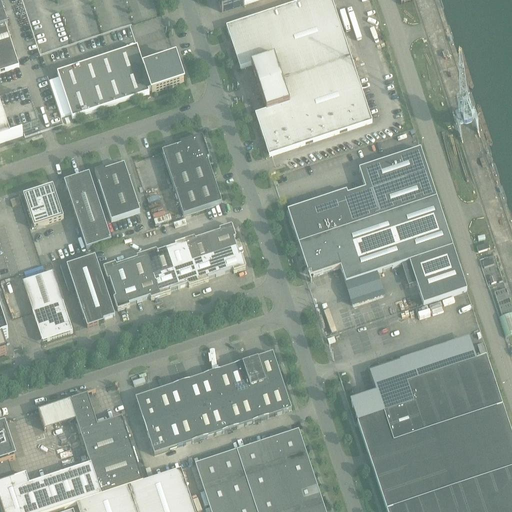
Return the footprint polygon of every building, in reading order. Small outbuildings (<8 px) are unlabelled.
[(217,0),(222,13),(244,6),(262,0),(217,0)] [(255,116),(269,158),(372,124),(331,0),(311,0),(226,28),(240,70),(252,67),(267,112),(255,116)] [(0,74),(19,68),(6,27),(8,26),(0,2),(0,74)] [(176,59),(144,69),(137,48),(62,73),(57,75),(72,120),(184,84),(176,59)] [(0,144),(23,137),(23,135),(32,132),(39,130),(28,97),(21,99),(0,106),(0,144)] [(162,153),(183,218),(222,205),(207,160),(209,160),(202,138),(180,145),(181,147),(162,153)] [(300,252),(305,267),(309,279),(341,269),(346,285),(409,264),(453,250),(420,151),(359,171),(365,191),(348,196),(347,193),(287,213),(300,252)] [(95,174),(111,223),(140,214),(124,166),(105,172),(105,170),(95,174)] [(67,190),(87,251),(111,243),(89,176),(65,184),(66,189),(67,190)] [(23,197),(34,230),(64,220),(55,193),(54,193),(52,188),(38,193),(38,192),(23,197)] [(10,202),(12,208),(21,205),(19,199),(10,202)] [(204,239),(211,260),(237,251),(234,240),(236,240),(232,228),(219,232),(220,233),(204,239)] [(185,243),(192,266),(211,260),(204,239),(195,242),(195,240),(185,243)] [(192,266),(185,243),(175,246),(176,248),(166,251),(173,273),(192,266)] [(467,293),(453,250),(409,264),(423,307),(467,293)] [(147,256),(154,279),(173,273),(166,251),(157,254),(157,252),(147,256)] [(211,260),(217,277),(233,272),(233,274),(246,270),(242,258),(240,259),(237,251),(211,260)] [(128,264),(135,285),(154,279),(147,256),(137,259),(137,261),(128,264)] [(87,328),(87,329),(99,325),(104,323),(104,322),(115,318),(95,258),(67,267),(87,328)] [(211,260),(192,266),(199,285),(209,282),(208,280),(217,277),(211,260)] [(110,281),(113,292),(135,285),(128,264),(116,268),(116,266),(104,270),(108,282),(110,281)] [(173,273),(179,290),(188,287),(189,289),(199,285),(192,266),(173,273)] [(173,273),(154,279),(161,298),(171,295),(170,293),(179,290),(173,273)] [(23,284),(43,344),(73,334),(53,274),(23,284)] [(135,285),(141,302),(150,299),(151,301),(161,298),(154,279),(135,285)] [(135,285),(113,292),(116,299),(114,300),(118,312),(130,308),(129,306),(141,302),(135,285)] [(0,358),(6,356),(2,343),(9,340),(0,314),(0,358)] [(511,314),(500,319),(506,338),(511,336),(511,314)] [(257,360),(267,388),(282,383),(273,355),(257,360)] [(357,424),(386,511),(511,511),(511,437),(486,359),(407,385),(400,365),(370,375),(383,415),(357,424)] [(242,365),(252,394),(267,388),(257,360),(242,365)] [(242,365),(227,370),(236,399),(252,394),(242,365)] [(227,370),(212,375),(221,404),(236,399),(227,370)] [(197,380),(206,409),(221,404),(212,375),(197,380)] [(181,385),(191,414),(206,409),(197,380),(181,385)] [(282,383),(267,388),(276,417),(292,412),(282,383)] [(191,414),(181,385),(166,390),(176,419),(191,414)] [(252,394),(261,422),(276,417),(267,388),(252,394)] [(151,395),(156,410),(160,424),(176,419),(166,390),(151,395)] [(236,399),(246,427),(261,422),(252,394),(236,399)] [(136,400),(140,415),(156,410),(151,395),(136,400)] [(76,422),(91,467),(101,498),(143,484),(122,420),(98,428),(94,415),(87,397),(70,403),(76,422)] [(236,399),(221,404),(231,432),(246,427),(236,399)] [(76,422),(70,403),(38,413),(45,432),(76,422)] [(221,404),(206,409),(215,437),(231,432),(221,404)] [(206,409),(191,414),(200,442),(215,437),(206,409)] [(156,410),(140,415),(145,429),(160,424),(156,410)] [(200,442),(191,414),(176,419),(185,447),(200,442)] [(165,438),(170,452),(185,447),(176,419),(160,424),(165,438)] [(160,424),(145,429),(150,443),(165,438),(160,424)] [(101,498),(91,467),(29,487),(25,477),(14,481),(8,462),(15,460),(4,425),(0,425),(0,503),(2,511),(58,511),(77,506),(101,498)] [(324,511),(323,505),(315,481),(307,457),(302,441),(299,433),(195,467),(210,511),(324,511)] [(165,438),(150,443),(154,457),(170,452),(165,438)] [(143,484),(101,498),(77,506),(78,511),(194,511),(181,472),(143,484)]
